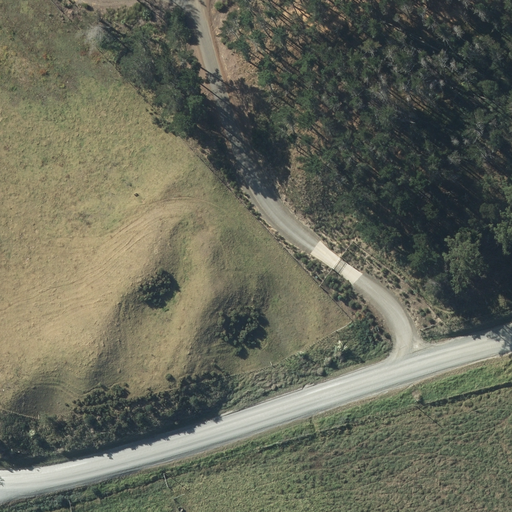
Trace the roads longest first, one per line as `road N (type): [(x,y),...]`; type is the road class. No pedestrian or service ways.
road 1 (tertiary): [(0,482),(90,468),(511,336)]
road 2 (track): [(193,0),(210,118),(380,294),(414,365)]
